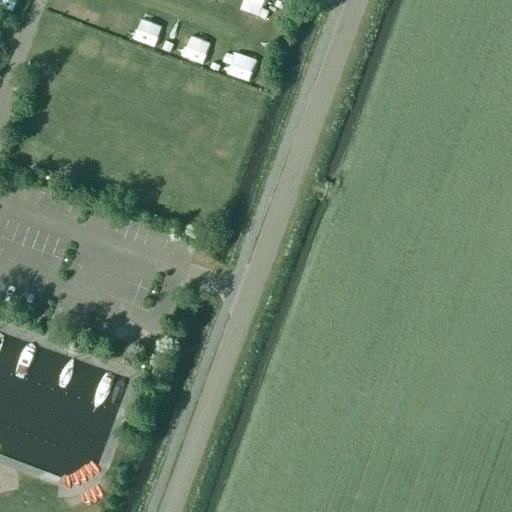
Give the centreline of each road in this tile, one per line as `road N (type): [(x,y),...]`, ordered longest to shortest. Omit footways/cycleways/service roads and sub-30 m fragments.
road 1 (tertiary): [(172,511),(362,0)]
road 2 (track): [(18,52),(189,117)]
